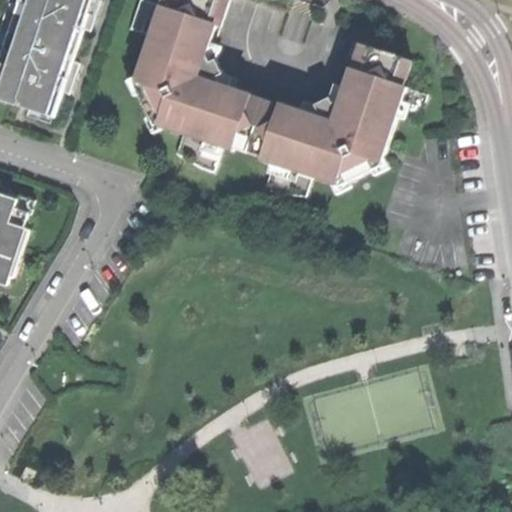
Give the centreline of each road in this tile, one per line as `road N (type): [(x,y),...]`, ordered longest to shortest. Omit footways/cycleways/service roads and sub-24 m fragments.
road 1 (residential): [(0,141),(91,173),(109,207),(0,398)]
road 2 (residential): [(432,0),(479,35),(511,161)]
